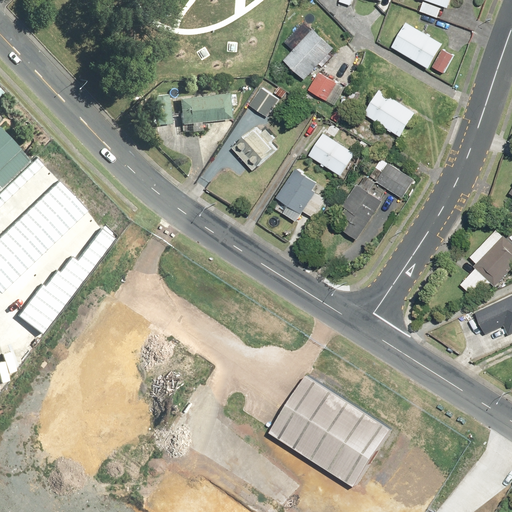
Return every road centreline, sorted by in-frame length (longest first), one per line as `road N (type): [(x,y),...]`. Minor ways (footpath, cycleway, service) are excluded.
road 1 (tertiary): [(364,330),(132,170),(0,34)]
road 2 (tertiary): [(511,35),(457,177),(364,330)]
road 3 (tertiary): [(511,422),(364,330)]
